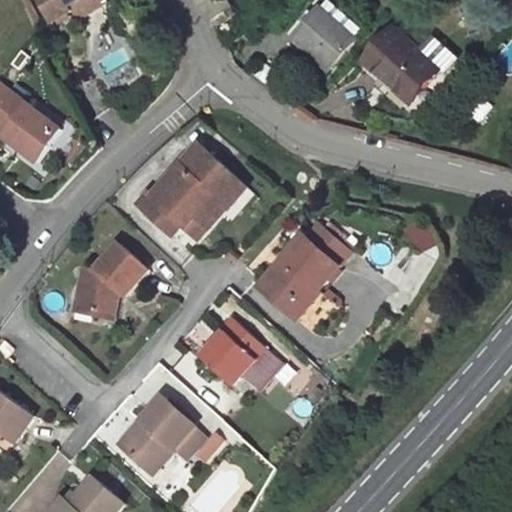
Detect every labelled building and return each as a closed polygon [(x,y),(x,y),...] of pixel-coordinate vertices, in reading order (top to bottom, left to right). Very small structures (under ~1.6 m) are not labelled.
[(28,0),(22,0),(38,30),(43,28),(28,0)] [(39,0),(52,23),(57,20),(59,23),(71,16),(70,13),(75,11),(72,6),(84,0),(39,0)] [(111,0),(84,0),(72,6),(75,11),(80,19),(112,2),(111,0)] [(199,0),(215,27),(230,18),(227,12),(233,8),(228,0),(199,0)] [(330,1),(324,8),(357,37),(363,29),(330,1)] [(233,8),(227,12),(230,18),(236,14),(233,8)] [(324,8),(323,8),(316,16),(304,29),(295,39),(329,69),(357,37),(324,8)] [(311,12),(299,25),(304,29),(316,16),(311,12)] [(228,24),(221,28),(228,42),(235,37),(228,24)] [(421,51),(397,30),(367,63),(384,79),(393,87),(410,103),(441,69),(427,56),(421,51)] [(435,36),(425,47),(431,52),(427,56),(441,69),(410,103),(429,119),(458,87),(445,75),(460,59),(435,36)] [(431,52),(425,47),(421,51),(427,56),(431,52)] [(262,62),(251,77),(282,100),(293,86),(262,62)] [(384,79),(378,86),(387,94),(393,87),(384,79)] [(0,130),(6,135),(3,139),(40,165),(63,132),(0,86),(0,130)] [(479,95),(466,109),(478,120),(491,105),(479,95)] [(151,193),(141,205),(175,236),(185,226),(188,229),(199,217),(218,197),(231,209),(232,210),(251,189),(203,145),(155,197),(151,193)] [(231,209),(218,197),(199,217),(212,229),(231,209)] [(477,210),(467,205),(465,209),(474,214),(477,210)] [(199,217),(188,229),(202,241),(212,229),(199,217)] [(409,250),(441,255),(445,228),(412,223),(409,250)] [(287,264),(264,291),(298,321),(322,294),(320,292),(342,267),(341,266),(354,252),(322,224),(309,238),(306,235),(284,261),(287,264)] [(86,268),(78,305),(95,309),(94,315),(115,320),(120,299),(118,298),(123,293),(127,297),(151,270),(121,244),(98,270),(86,268)] [(284,261),(260,288),(264,291),(287,264),(284,261)] [(95,309),(78,305),(77,312),(94,315),(95,309)] [(227,332),(204,358),(235,386),(244,376),(259,390),(284,362),(235,318),(224,330),(227,332)] [(15,349),(5,341),(0,346),(0,351),(7,358),(15,349)] [(38,416),(1,390),(0,390),(0,439),(3,434),(18,444),(38,416)] [(197,427),(165,397),(122,446),(153,475),(175,451),(197,427)] [(197,427),(175,451),(186,461),(208,437),(197,427)] [(214,437),(198,455),(206,462),(226,441),(220,436),(216,440),(214,437)] [(65,498),(54,511),(120,511),(128,504),(97,477),(76,501),(73,505),(69,502),(65,498)]
